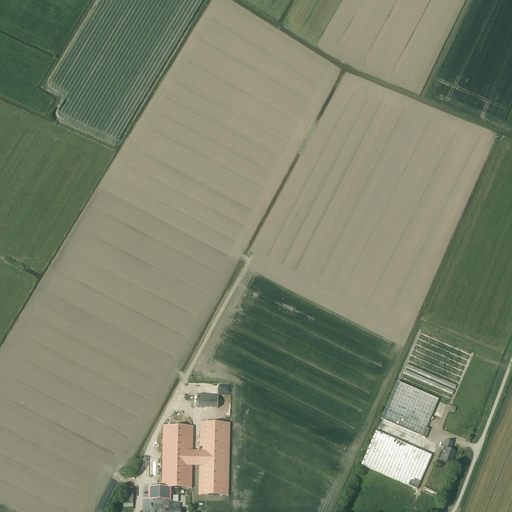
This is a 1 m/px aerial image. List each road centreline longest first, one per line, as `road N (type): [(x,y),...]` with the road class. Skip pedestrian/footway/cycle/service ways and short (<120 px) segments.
road 1 (unclassified): [(511,361),(452,511)]
road 2 (unknown): [(132,511),(158,420),(176,410),(208,415)]
